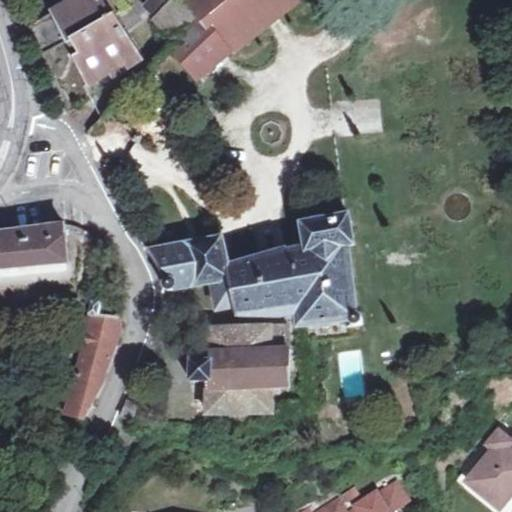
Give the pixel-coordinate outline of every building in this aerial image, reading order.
[(71,0),(56,8),(68,36),(89,22),(111,9),(105,0),(71,0)] [(132,42),(134,40),(128,28),(119,15),(134,7),(130,0),(124,0),(111,9),(89,22),(114,68),(116,71),(140,58),(132,42)] [(105,0),(111,9),(124,0),(105,0)] [(177,39),(201,14),(187,0),(170,0),(158,11),(158,19),(177,39)] [(187,0),(201,14),(232,47),(291,0),(187,0)] [(201,72),(232,47),(201,14),(177,39),(174,42),(201,72)] [(83,52),(78,55),(91,80),(114,68),(89,22),(68,36),(70,39),(74,36),(83,52)] [(70,39),(78,55),(83,52),(74,36),(70,39)] [(150,182),(162,162),(136,147),(124,166),(150,182)] [(224,236),(151,248),(166,274),(167,275),(167,276),(167,277),(167,278),(166,278),(165,279),(165,280),(164,281),(164,284),(165,286),(172,291),(175,288),(214,281),(220,308),(236,306),(237,313),(284,316),(300,310),(301,324),(303,324),(307,360),(316,358),(315,341),(351,338),(351,326),(365,325),(363,311),(357,312),(352,245),(356,244),(352,213),(304,221),(309,246),(288,252),(287,250),(230,264),(224,236)] [(65,228),(0,233),(0,272),(66,266),(65,228)] [(65,415),(82,422),(100,382),(108,356),(117,330),(118,325),(118,319),(97,317),(99,303),(89,302),(77,365),(65,415)] [(293,325),(214,328),(213,350),(210,350),(208,359),(193,359),(192,382),(210,382),(209,413),(273,412),(275,387),(292,387),(293,325)] [(124,413),(138,420),(144,403),(127,398),(124,413)] [(499,507),(511,490),(511,434),(509,436),(497,427),(486,442),(491,446),(465,478),(499,507)] [(392,479),(384,484),(398,506),(406,501),(392,479)] [(401,511),(398,506),(384,484),(341,511),(401,511)] [(315,511),(309,502),(292,511),(315,511)]
